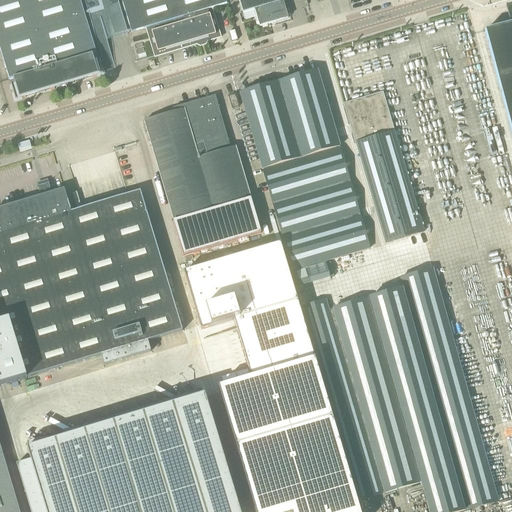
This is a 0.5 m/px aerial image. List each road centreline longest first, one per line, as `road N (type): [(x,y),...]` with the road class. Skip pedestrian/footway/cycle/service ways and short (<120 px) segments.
road 1 (tertiary): [(0,135),(441,0)]
road 2 (unknown): [(386,266),(490,238),(502,221),(446,32)]
road 3 (unknown): [(319,37),(386,266)]
